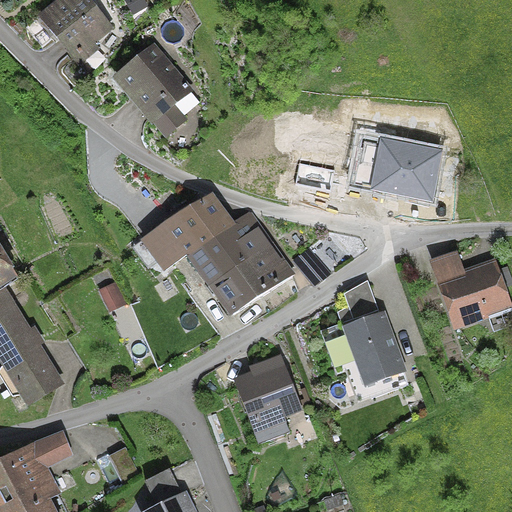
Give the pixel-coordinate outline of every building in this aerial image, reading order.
[(64,0),(37,20),(74,71),(95,56),(88,47),(107,33),(84,1),(84,0),(64,0)] [(152,51),(113,83),(162,143),(184,126),(172,112),(190,98),(152,51)] [(441,152),(382,140),(373,187),(432,198),(441,152)] [(187,254),(188,256),(237,224),(235,221),(212,191),(140,239),(164,272),(187,254)] [(251,210),(235,221),(237,224),(188,256),(230,318),(295,274),(251,210)] [(330,273),(309,247),(293,261),(314,287),(330,273)] [(458,247),(426,260),(454,333),(511,311),(492,261),(467,271),(458,247)] [(0,374),(21,410),(60,388),(3,290),(18,281),(0,250),(0,374)] [(380,314),(342,328),(365,390),(403,376),(380,314)] [(279,362),(233,378),(255,441),(301,426),(279,362)] [(59,437),(0,465),(0,511),(55,511),(51,504),(60,499),(47,471),(70,460),(59,437)] [(190,511),(185,499),(156,511),(190,511)]
